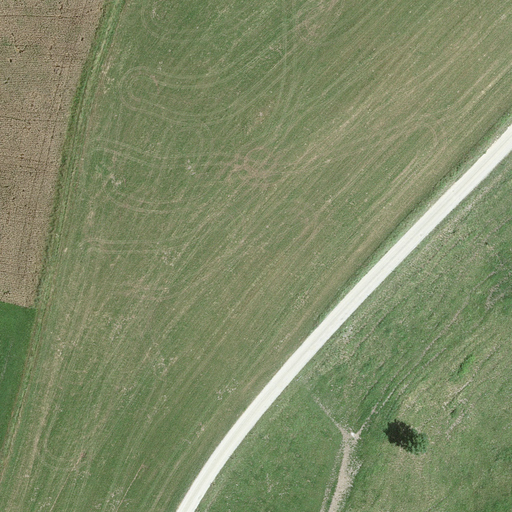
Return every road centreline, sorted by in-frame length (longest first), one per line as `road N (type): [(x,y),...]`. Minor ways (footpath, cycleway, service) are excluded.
road 1 (unclassified): [(511,135),(262,399),(186,511)]
road 2 (track): [(113,0),(0,462)]
